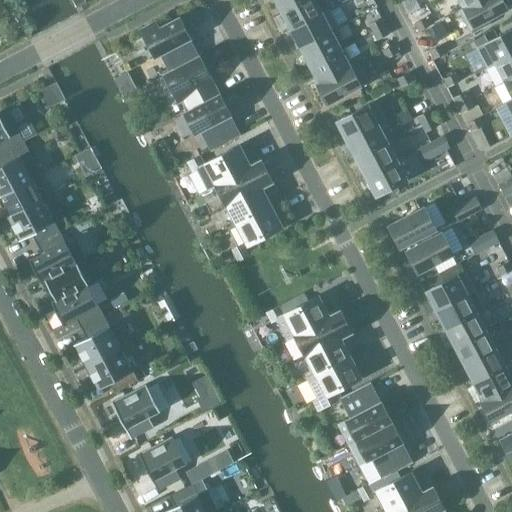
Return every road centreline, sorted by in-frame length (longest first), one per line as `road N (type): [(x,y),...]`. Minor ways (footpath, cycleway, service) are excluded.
road 1 (residential): [(485,511),(216,0)]
road 2 (residential): [(118,511),(0,290)]
road 3 (residential): [(0,73),(142,0)]
